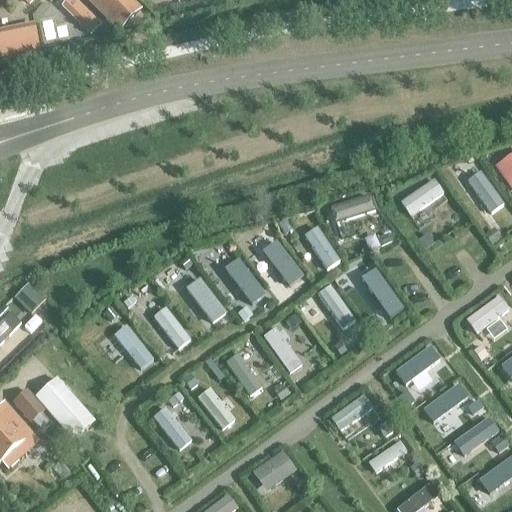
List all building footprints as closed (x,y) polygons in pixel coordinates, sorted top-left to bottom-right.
[(84,0),(117,34),(139,14),(126,0),(84,0)] [(0,32),(0,59),(40,51),(34,25),(0,32)] [(467,181),(493,217),(504,209),(479,173),(467,181)] [(444,197),(434,183),(401,206),(411,220),(444,197)] [(336,228),(375,215),(369,199),(330,211),(336,228)] [(337,269),(315,238),(306,245),(328,276),(337,269)] [(300,279),(278,251),(269,258),(291,286),(300,279)] [(264,290),(237,256),(227,263),(254,298),(264,290)] [(185,275),(214,315),(225,307),(197,267),(185,275)] [(405,313),(378,275),(363,285),(390,323),(405,313)] [(15,300),(31,316),(43,304),(27,288),(15,300)] [(354,324),(330,290),(317,299),(342,333),(354,324)] [(476,338),(508,313),(498,300),(466,324),(476,338)] [(4,309),(0,313),(0,325),(4,321),(8,317),(10,315),(4,309)] [(159,321),(181,352),(190,345),(168,314),(159,321)] [(0,349),(20,328),(8,317),(4,321),(0,325),(0,349)] [(151,357),(126,326),(116,334),(141,366),(151,357)] [(264,340),(290,378),(302,369),(285,345),(289,342),(283,335),(279,338),(275,332),(264,340)] [(507,371),(511,366),(511,349),(498,359),(507,371)] [(250,400),(262,391),(238,358),(226,367),(250,400)] [(423,405),(458,380),(450,369),(430,383),(427,379),(419,385),(422,389),(415,394),(423,405)] [(183,381),(211,418),(222,410),(206,389),(211,385),(207,380),(202,384),(194,373),(183,381)] [(37,403),(72,444),(93,427),(58,385),(37,403)] [(12,405),(30,426),(45,413),(27,393),(12,405)] [(419,406),(412,395),(398,405),(405,415),(419,406)] [(345,429),(371,410),(364,401),(338,420),(345,429)] [(443,440),(480,414),(472,402),(435,428),(443,440)] [(154,422),(179,455),(192,445),(174,423),(177,421),(174,417),(171,419),(166,412),(154,422)] [(495,427),(488,418),(456,443),(463,452),(469,447),(474,453),(479,449),(483,453),(496,442),(488,432),(495,427)] [(0,424),(0,471),(12,459),(11,458),(23,445),(0,424)] [(370,469),(402,448),(400,445),(406,442),(401,435),(396,438),(396,437),(363,459),(370,469)] [(511,460),(489,477),(498,490),(511,479),(511,460)] [(431,477),(422,465),(384,495),(393,506),(431,477)] [(270,511),(272,511),(297,492),(289,482),(273,495),(262,482),(253,490),(270,511)] [(237,511),(228,499),(209,511),(237,511)]
